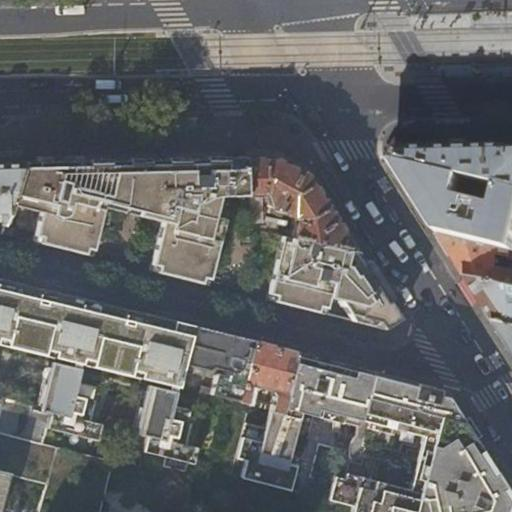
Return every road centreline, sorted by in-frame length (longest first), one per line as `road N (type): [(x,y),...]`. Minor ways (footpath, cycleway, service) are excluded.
road 1 (residential): [(477,350),(432,355),(0,258)]
road 2 (primary): [(0,93),(315,95)]
road 3 (residential): [(315,95),(477,350)]
road 4 (primary): [(266,6),(0,22)]
road 5 (primary): [(315,95),(511,95)]
